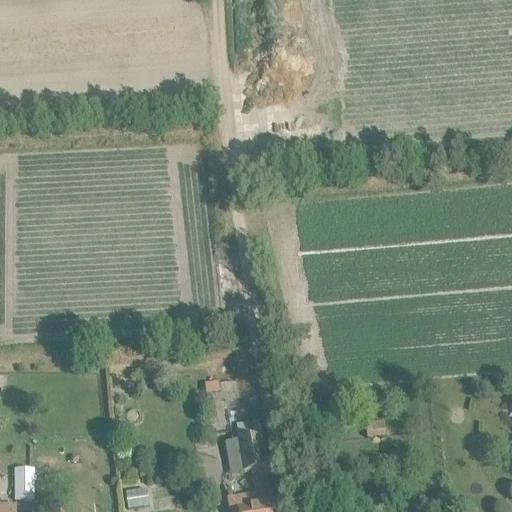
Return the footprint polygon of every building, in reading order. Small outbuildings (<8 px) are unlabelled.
[(216,385),(204,386),(206,396),(217,395),(216,385)] [(233,385),(219,386),(220,395),(234,394),(233,385)] [(246,431),(236,432),(238,443),(236,444),(242,475),(251,474),(255,496),(247,498),(225,502),(227,511),(269,511),(269,507),(274,506),(259,427),(245,429),(246,431)] [(385,428),(367,429),(368,441),(386,439),(385,428)] [(13,472),(14,503),(33,503),(32,472),(13,472)] [(125,495),(127,511),(130,511),(148,510),(146,493),(125,495)]
